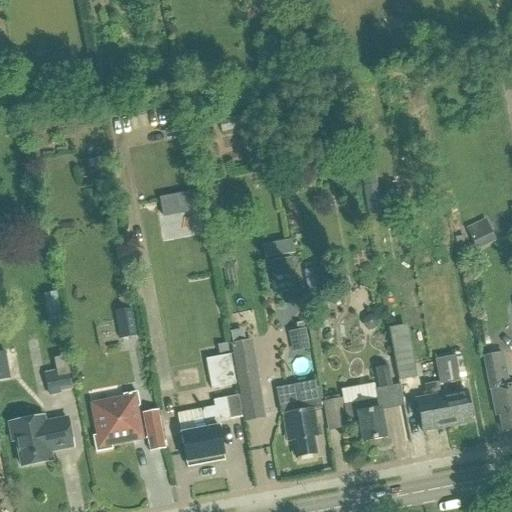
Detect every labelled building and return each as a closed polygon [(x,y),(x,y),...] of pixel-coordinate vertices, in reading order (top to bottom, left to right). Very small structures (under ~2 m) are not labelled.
[(157,215),(187,213),(186,193),(155,196),(157,215)] [(484,220),(465,230),(470,241),(490,231),(484,220)] [(291,253),(290,240),(258,243),(259,256),(291,253)] [(287,260),(268,263),(273,295),(293,291),(287,260)] [(312,318),(328,315),(319,269),(303,272),(312,318)] [(117,309),(120,337),(131,336),(129,308),(117,309)] [(388,330),(398,383),(416,379),(406,327),(388,330)] [(307,345),(305,331),(289,334),(292,347),(307,345)] [(249,340),(228,344),(233,372),(254,368),(249,340)] [(211,390),(235,385),(229,356),(205,360),(211,390)] [(436,384),(438,384),(456,380),(451,357),(432,361),(436,383),(436,384)] [(511,388),(506,389),(503,376),(505,375),(501,357),(485,360),(496,415),(500,414),(503,432),(511,430),(511,388)] [(378,390),(390,388),(387,367),(374,369),(378,390)] [(48,393),(70,389),(66,370),(44,375),(48,393)] [(440,396),(438,384),(436,384),(436,383),(423,386),(424,394),(422,395),(423,400),(415,401),(421,433),(446,428),(440,396)] [(315,456),(312,440),(317,439),(312,411),(321,410),(317,390),(294,394),(298,414),(283,416),(288,444),(293,443),(296,459),(315,456)] [(440,396),(446,428),(471,423),(465,391),(440,396)] [(96,454),(112,451),(111,447),(142,441),(136,408),(139,408),(136,394),(123,397),(123,400),(91,406),(97,437),(93,438),(96,454)] [(204,466),(203,461),(223,457),(216,423),(241,418),(237,397),(213,402),(214,409),(176,416),(180,436),(186,465),(187,470),(204,466)] [(327,432),(345,429),(341,408),(340,400),(321,403),(327,432)] [(374,411),(373,402),(344,408),(346,421),(358,419),(363,444),(385,439),(379,410),(374,411)] [(149,453),(165,450),(158,413),(142,416),(149,453)] [(45,424),(43,418),(8,425),(11,443),(15,442),(20,467),(34,465),(34,466),(52,463),(50,453),(72,449),(67,420),(45,424)]
